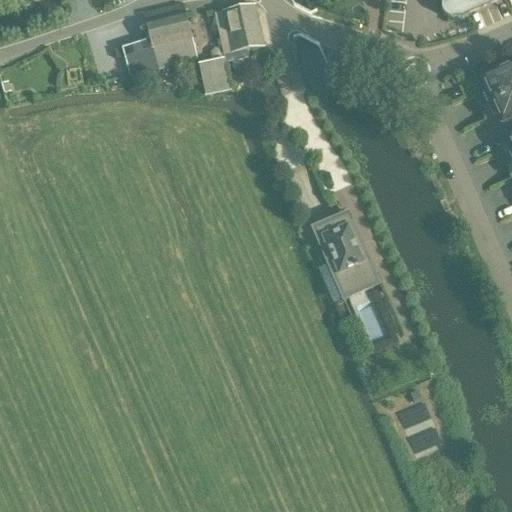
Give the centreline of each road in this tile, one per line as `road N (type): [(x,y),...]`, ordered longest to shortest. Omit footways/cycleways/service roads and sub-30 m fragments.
road 1 (unclassified): [(511,300),(413,72)]
road 2 (unclassified): [(0,55),(158,0)]
road 3 (unclassified): [(413,72),(289,20),(269,0)]
